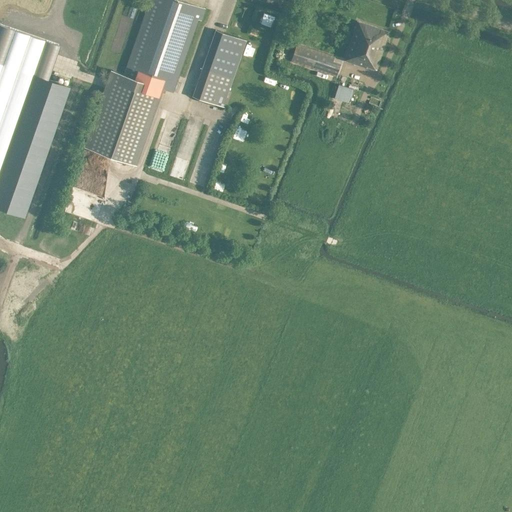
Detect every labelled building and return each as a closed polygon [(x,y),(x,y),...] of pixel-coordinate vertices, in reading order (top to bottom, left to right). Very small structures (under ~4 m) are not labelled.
[(86,147),(134,163),(161,87),(172,91),(198,18),(201,19),(205,8),(181,0),(148,0),(123,74),(112,70),(106,88),(86,147)] [(366,67),(366,66),(376,69),(388,30),(357,19),(343,60),(366,67)] [(0,205),(25,214),(69,86),(46,78),(58,44),(1,24),(0,23),(0,205)] [(192,95),(222,106),(246,40),(215,29),(192,95)] [(290,61),(337,76),(342,58),(307,47),(295,43),(290,61)] [(353,88),(338,84),(334,97),(349,101),(353,88)] [(252,120),(255,112),(245,108),(242,115),(252,120)] [(247,136),(250,124),(239,121),(236,133),(247,136)] [(233,137),(229,149),(240,152),(244,140),(233,137)] [(259,192),(268,195),(271,187),(262,183),(259,192)]
